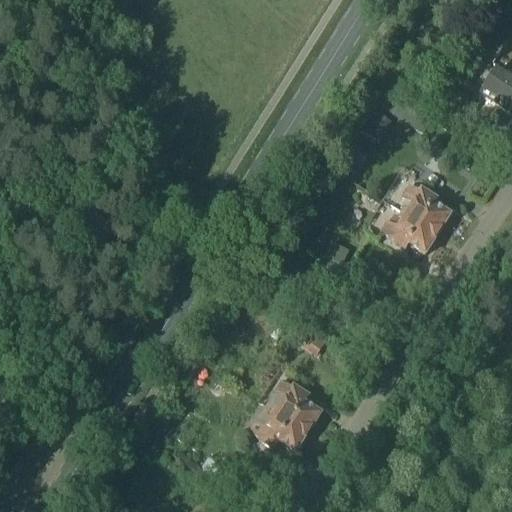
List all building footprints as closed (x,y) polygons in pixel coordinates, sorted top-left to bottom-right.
[(483,31),(471,49),(495,64),(506,45),(502,43),(484,32),(483,31)] [(511,80),(498,71),(488,85),(511,100),(511,80)] [(511,100),(488,85),(479,100),(511,121),(511,100)] [(388,118),(407,130),(416,116),(398,105),(388,118)] [(324,198),(342,196),(340,182),(322,184),(324,198)] [(420,198),(409,190),(401,202),(412,211),(405,221),(436,241),(449,221),(431,210),(435,205),(421,196),(420,198)] [(379,237),(390,244),(389,246),(403,255),(406,249),(424,260),(436,241),(405,221),(398,232),(386,226),(379,237)] [(277,305),(284,293),(268,283),(261,294),(277,305)] [(306,300),(293,292),(286,303),(300,311),(306,300)] [(300,335),(293,344),(319,363),(325,354),(300,335)] [(271,416),(306,439),(319,420),(302,409),(306,402),(292,392),(292,393),(279,385),(273,397),(284,405),(279,413),(274,411),(271,416)] [(247,436),(259,444),(258,445),(272,454),(277,447),(294,458),(306,439),(271,416),(269,419),(273,422),(266,432),(254,424),(247,436)]
